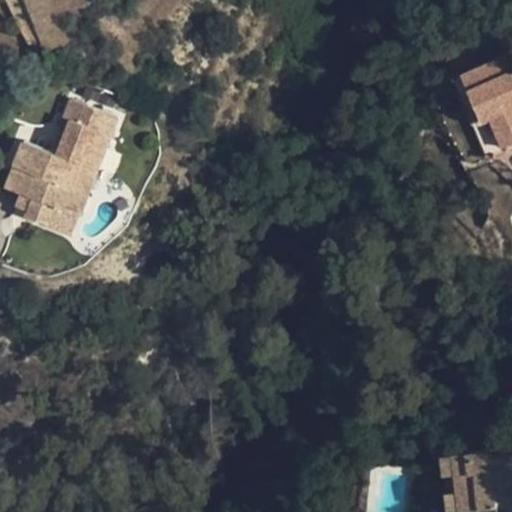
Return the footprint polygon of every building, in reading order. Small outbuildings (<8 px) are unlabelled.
[(505,147),(511,144),(511,54),(465,76),(485,122),(493,119),(505,147)] [(511,150),(511,144),(505,147),(493,119),(485,122),(465,76),(456,80),(490,160),(511,150)] [(81,216),(102,163),(114,132),(120,117),(74,99),(62,128),(63,129),(82,136),(73,158),(54,150),(26,140),(7,188),(20,194),(33,198),(28,211),(27,217),(50,225),(57,207),(81,216)] [(63,129),(54,150),(73,158),(82,136),(63,129)] [(122,136),(114,132),(102,163),(120,169),(126,155),(117,152),(122,136)] [(16,206),(28,211),(33,198),(20,194),(16,206)] [(74,234),(81,216),(57,207),(50,225),(74,234)] [(22,380),(12,369),(3,378),(13,389),(22,380)] [(456,474),(448,475),(450,493),(458,492),(460,511),(461,511),(499,508),(498,496),(511,494),(511,453),(494,455),(494,449),(455,453),(456,474)] [(446,454),(448,475),(456,474),(455,453),(446,454)] [(451,511),(460,511),(458,492),(450,493),(451,511)]
